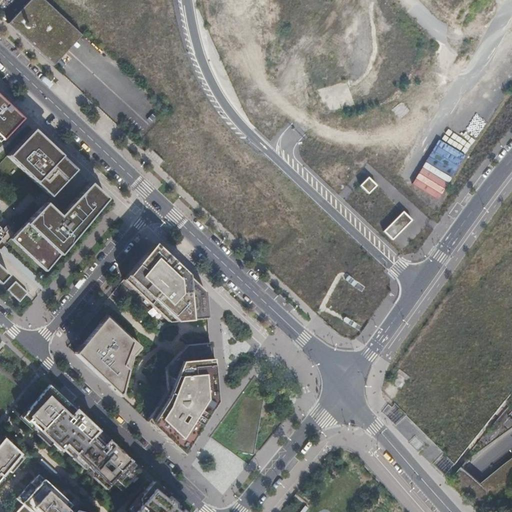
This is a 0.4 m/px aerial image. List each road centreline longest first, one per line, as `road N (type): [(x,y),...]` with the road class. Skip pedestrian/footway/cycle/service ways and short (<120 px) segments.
road 1 (motorway): [(255,0),(252,104),(271,314),(227,511)]
road 2 (motorway): [(225,0),(222,94),(243,163),(270,211),(349,290),(436,332),(511,348)]
road 3 (motorway): [(244,0),(293,182),(329,243),(398,295),(511,320)]
road 4 (motorway): [(183,0),(190,50),(221,110),(417,283)]
road 5 (motorway): [(511,278),(318,511)]
road 6 (tertiary): [(346,381),(159,201)]
road 7 (residential): [(205,511),(31,350)]
road 8 (tertiary): [(159,201),(0,51)]
road 9 (residential): [(31,350),(159,201)]
road 10 (motorway): [(388,511),(511,359)]
road 11 (secondary): [(346,381),(239,511)]
road 12 (tertiary): [(447,511),(393,456),(346,381)]
road 13 (secondary): [(511,158),(417,283)]
road 14 (secondary): [(417,283),(346,381)]
